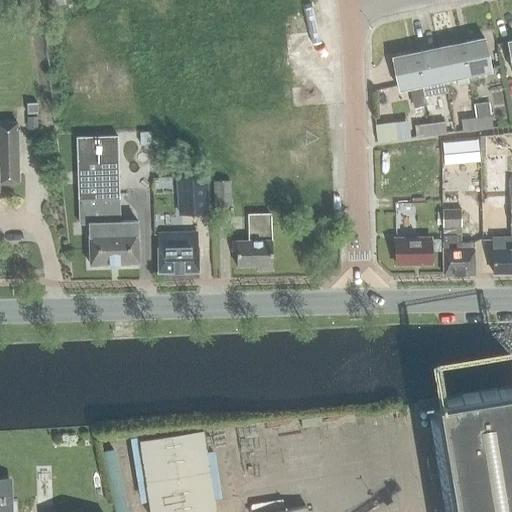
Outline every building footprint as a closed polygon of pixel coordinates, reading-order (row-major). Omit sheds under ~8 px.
[(483,39),(460,43),(467,76),(490,71),(483,39)] [(456,78),(458,86),(468,84),(466,76),(467,76),(460,43),(437,48),(444,81),(456,78)] [(437,48),(414,53),(421,85),(444,81),(437,48)] [(421,85),(414,53),(391,58),(398,90),(410,88),(414,108),(425,105),(421,85)] [(26,114),(37,113),(37,103),(26,103),(26,114)] [(461,132),(477,130),(475,118),(473,105),(458,107),(460,119),(461,132)] [(490,117),(475,118),(477,130),(491,128),(490,117)] [(445,134),(444,122),(429,124),(430,136),(445,134)] [(0,183),(18,183),(18,176),(16,123),(0,123),(0,183)] [(415,138),(430,136),(429,124),(414,125),(415,138)] [(149,132),(139,133),(139,145),(150,145),(149,132)] [(89,265),(138,263),(137,230),(136,221),(119,222),(118,198),(117,157),(117,136),(76,137),(76,158),(77,199),(78,199),(79,224),(88,224),(89,265)] [(478,161),(476,139),(442,143),(444,164),(478,161)] [(190,215),(208,213),(206,176),(174,178),(175,195),(189,194),(190,215)] [(230,207),(229,182),(213,183),(214,207),(230,207)] [(511,273),(511,197),(510,197),(510,210),(507,210),(508,232),(510,231),(510,237),(491,238),(493,274),(511,273)] [(402,207),(402,216),(421,216),(421,207),(402,207)] [(442,211),(442,218),(443,275),(474,274),(473,243),(452,244),(452,237),(460,237),(460,211),(442,211)] [(248,216),(248,241),(235,241),(236,266),(256,266),(256,271),(272,271),(271,240),(270,240),(270,216),(248,216)] [(157,273),(198,272),(197,247),(196,234),(157,235),(157,248),(157,273)] [(394,239),(395,264),(431,263),(430,239),(394,239)] [(431,240),(431,251),(439,251),(439,240),(431,240)] [(511,511),(511,391),(426,407),(443,511),(511,511)] [(204,511),(215,510),(202,430),(138,440),(149,511),(204,511)] [(0,511),(9,511),(8,480),(0,480),(0,511)]
